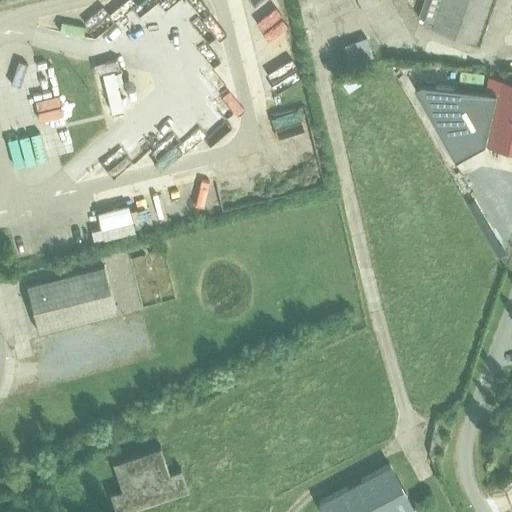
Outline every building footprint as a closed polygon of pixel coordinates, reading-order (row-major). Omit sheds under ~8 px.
[(441,0),(433,26),(479,42),(493,0),(441,0)] [(366,38),(350,43),(358,63),(373,57),(366,38)] [(122,109),(113,70),(102,73),(111,111),(122,109)] [(422,83),(416,87),(457,158),(485,142),(511,148),(511,80),(489,75),(486,87),(485,91),(422,83)] [(25,284),(37,331),(115,312),(103,265),(25,284)] [(120,488),(108,492),(114,511),(120,511),(187,490),(180,468),(168,472),(159,446),(111,462),(120,488)] [(417,511),(414,507),(412,508),(389,463),(318,501),(323,511),(417,511)]
